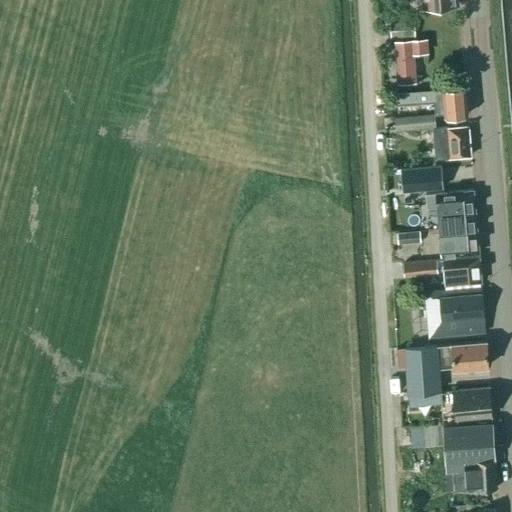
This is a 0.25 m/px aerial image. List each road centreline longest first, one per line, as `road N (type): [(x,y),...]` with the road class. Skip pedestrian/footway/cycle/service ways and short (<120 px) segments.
road 1 (residential): [(391,511),(363,0)]
road 2 (tertiary): [(511,403),(479,0)]
